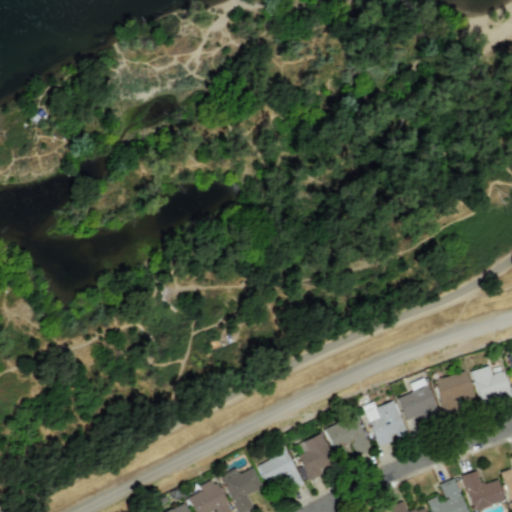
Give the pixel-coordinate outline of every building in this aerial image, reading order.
[(479,405),(509,396),(501,370),(490,374),(487,366),(469,371),(479,405)] [(441,414),(457,411),(455,405),(472,402),(465,371),(433,378),(441,414)] [(403,421),(418,415),(420,420),(437,414),(427,386),(394,397),(403,421)] [(375,447),(391,441),(391,438),(403,434),(391,400),(373,406),(372,402),(361,406),(375,447)] [(322,428),(333,453),(350,446),(354,456),(368,449),(353,415),(322,428)] [(318,467),(330,464),(321,434),(293,443),(304,480),(320,475),(318,467)] [(255,465),(263,483),(280,476),(286,490),(299,485),(281,443),(269,448),(273,457),(255,465)] [(234,468),(219,474),(234,511),(243,511),(251,509),(245,494),(260,488),(251,467),(236,473),(234,468)] [(511,497),(511,474),(510,475),(508,469),(499,471),(506,499),(511,497)] [(459,475),(470,510),(502,501),(495,479),(478,484),(474,470),(459,475)] [(185,497),(191,511),(228,511),(213,478),(197,486),(199,491),(185,497)] [(464,511),(451,478),(434,485),(438,494),(423,500),(428,511),(464,511)] [(423,511),(421,506),(405,511),(400,500),(386,506),(388,511),(423,511)]
